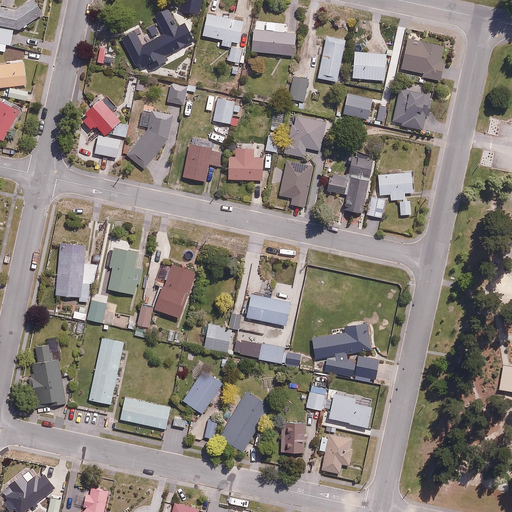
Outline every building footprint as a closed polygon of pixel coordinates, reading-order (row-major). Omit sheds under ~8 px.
[(31,0),(16,8),(0,6),(0,43),(13,45),(15,27),(20,27),(45,14),(37,0),(31,0)] [(209,12),(205,34),(222,37),(221,44),(233,46),(234,40),(240,41),(245,19),(209,12)] [(163,33),(130,51),(139,68),(195,38),(186,21),(178,25),(174,17),(159,25),(163,33)] [(298,32),(255,28),(253,50),(296,53),(298,32)] [(338,80),(347,38),(328,34),(319,76),(338,80)] [(422,76),(441,81),(445,66),(439,65),(443,44),(409,37),(402,68),(423,73),(422,76)] [(245,48),(231,46),(230,60),(243,62),(245,48)] [(388,51),(355,50),(355,78),(387,79),(388,51)] [(25,61),(0,63),(0,86),(27,84),(25,61)] [(305,101),(308,78),(293,75),(289,98),(305,101)] [(185,104),(187,83),(169,81),(167,102),(185,104)] [(401,125),(424,129),(431,92),(401,87),(395,120),(402,121),(401,125)] [(0,138),(3,140),(21,108),(0,95),(0,138)] [(211,119),(232,122),(234,110),(239,111),(241,99),(215,95),(211,119)] [(123,120),(102,97),(85,113),(105,136),(123,120)] [(141,110),(139,123),(149,126),(129,155),(149,169),(171,139),(174,114),(141,110)] [(306,148),(326,152),(328,140),(323,139),(326,120),(296,114),(289,153),(305,156),(306,148)] [(278,151),(281,135),(268,132),(265,148),(278,151)] [(188,141),(180,172),(207,179),(210,163),(220,165),(224,149),(188,141)] [(255,155),(255,141),(236,141),(237,156),(229,156),(230,179),(264,178),(264,155),(255,155)] [(350,176),(331,171),(325,195),(345,199),(343,207),(364,212),(376,159),(355,154),(350,176)] [(287,158),(280,195),(292,197),(291,203),(307,206),(315,163),(287,158)] [(378,173),(380,194),(391,193),(391,200),(400,199),(406,199),(406,192),(415,191),(413,170),(378,173)] [(384,217),(386,199),(371,197),(368,214),(384,217)] [(406,199),(400,199),(401,214),(413,213),(412,198),(406,199)] [(59,242),(56,294),(79,295),(79,300),(90,300),(91,283),(95,283),(96,262),(84,262),(85,243),(59,242)] [(135,266),(138,250),(113,247),(111,266),(114,267),(111,290),(138,294),(142,267),(135,266)] [(199,270),(175,262),(158,308),(182,317),(199,270)] [(293,300),(253,294),(249,320),(289,327),(293,300)] [(87,318),(112,322),(115,308),(107,307),(108,301),(91,298),(87,318)] [(157,305),(143,302),(139,323),(152,326),(157,305)] [(306,318),(307,325),(342,322),(342,318),(345,318),(344,313),(341,314),(340,305),(307,309),(308,318),(306,318)] [(242,314),(232,313),(231,327),(240,328),(242,314)] [(313,336),(317,357),(334,354),(334,357),(327,356),(325,370),(377,379),(381,357),(358,354),(357,361),(348,359),(347,351),(373,347),(368,320),(346,324),(347,330),(313,336)] [(234,328),(208,326),(206,346),(232,348),(234,328)] [(111,403),(125,340),(102,335),(89,399),(111,403)] [(286,346),(238,339),(236,355),(284,362),(286,350),(286,346)] [(56,342),(35,345),(38,360),(31,361),(33,369),(26,370),(32,403),(56,399),(57,404),(66,402),(56,342)] [(303,352),(286,350),(284,362),(301,364),(303,352)] [(215,403),(230,380),(206,364),(183,399),(204,412),(211,401),(215,403)] [(244,450),(271,403),(247,390),(220,436),(244,450)] [(323,409),(326,393),(309,390),(307,407),(323,409)] [(375,398),(335,390),(329,418),(370,426),(375,398)] [(173,404),(124,395),(120,419),(169,428),(173,404)] [(188,418),(174,415),(173,425),(187,427),(188,418)] [(214,437),(218,417),(209,416),(205,436),(214,437)] [(305,452),(306,419),(283,419),(282,451),(305,452)] [(328,450),(324,469),(341,472),(342,463),(351,465),(354,447),(351,446),(352,437),(331,433),(330,436),(322,435),(319,449),(328,450)] [(24,484),(7,496),(18,511),(21,511),(55,488),(45,474),(26,487),(24,484)] [(82,511),(104,511),(108,487),(91,485),(91,491),(85,491),(82,511)] [(59,511),(62,498),(50,496),(47,511),(59,511)] [(198,511),(199,508),(174,502),(172,511),(198,511)]
